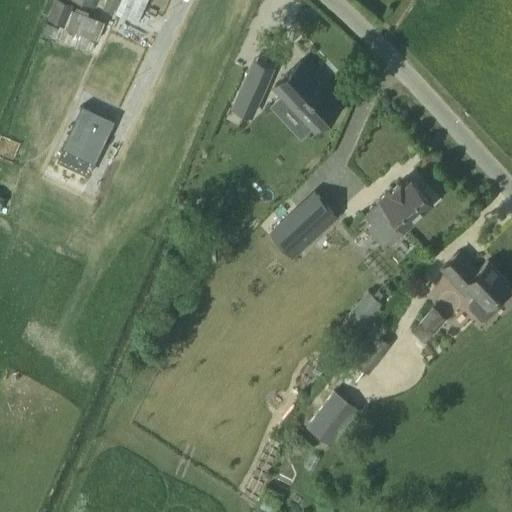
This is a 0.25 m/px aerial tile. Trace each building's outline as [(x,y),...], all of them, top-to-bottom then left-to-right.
[(73,3),(65,0),(53,0),(47,18),(64,24),(64,26),(59,24),(58,27),(46,22),(43,32),(75,43),(78,33),(97,40),(104,20),(72,7),(73,3)] [(117,0),(105,0),(102,7),(113,11),(117,0)] [(149,0),(119,0),(114,12),(138,23),(149,0)] [(327,117),(341,105),(340,104),(340,103),(300,60),(274,85),(281,93),(308,122),(321,110),(327,117)] [(233,106),(251,115),(267,78),(249,70),(233,106)] [(82,104),(62,147),(93,162),(114,119),(82,104)] [(421,190),(419,190),(410,181),(402,188),(398,184),(366,215),(373,222),(368,227),(383,243),(401,227),(402,228),(406,224),(409,225),(415,220),(414,217),(430,202),(426,198),(426,195),(421,190)] [(336,215),(325,203),(314,192),(296,208),(272,231),(282,242),(293,254),(304,245),(335,215),(336,215)] [(477,272),(459,253),(442,270),(465,295),(470,290),(475,295),(469,301),(469,306),(481,318),(486,318),(505,300),(500,293),(508,285),(487,263),(477,272)] [(361,327),(382,301),(367,289),(345,315),(361,327)] [(447,318),(434,306),(412,331),(424,343),(447,318)] [(390,343),(370,328),(340,368),(359,383),(390,343)] [(359,408),(333,388),(305,424),(331,444),(359,408)] [(283,491),(267,485),(259,506),(276,511),(283,491)]
